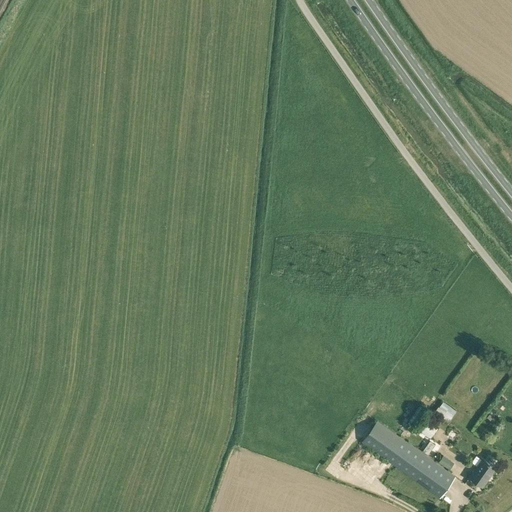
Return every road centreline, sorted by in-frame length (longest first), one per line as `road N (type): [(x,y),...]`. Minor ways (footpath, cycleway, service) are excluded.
road 1 (track): [(511,288),(298,0)]
road 2 (primary): [(350,0),(511,216)]
road 3 (primary): [(511,195),(369,0)]
